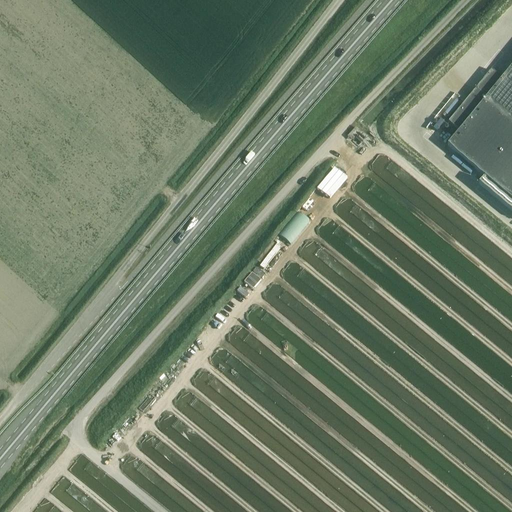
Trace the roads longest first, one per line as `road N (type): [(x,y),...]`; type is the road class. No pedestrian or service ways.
road 1 (primary): [(0,460),(389,0)]
road 2 (unclassified): [(0,422),(339,0)]
